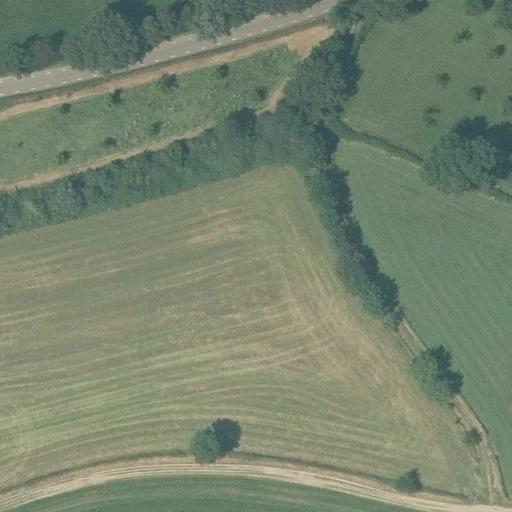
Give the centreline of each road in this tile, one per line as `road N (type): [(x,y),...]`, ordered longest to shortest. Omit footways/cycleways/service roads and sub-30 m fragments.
road 1 (track): [(495,511),(474,434),(375,291),(329,194),(319,114),(361,0)]
road 2 (track): [(0,502),(123,469),(223,464),(498,511)]
road 3 (unclassified): [(0,87),(333,0)]
